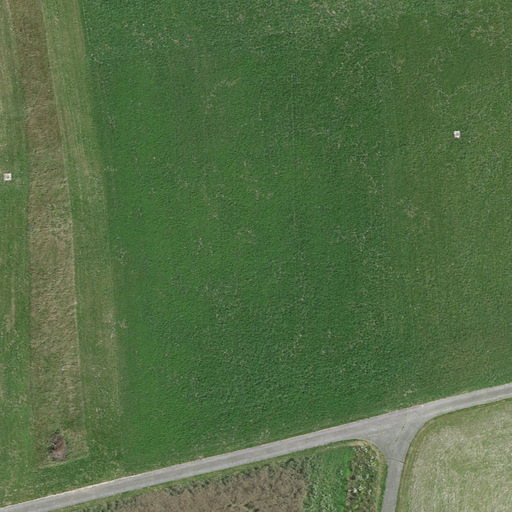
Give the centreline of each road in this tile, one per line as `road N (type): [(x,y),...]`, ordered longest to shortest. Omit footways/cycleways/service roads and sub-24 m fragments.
road 1 (track): [(393,419),(6,511)]
road 2 (track): [(511,387),(393,419)]
